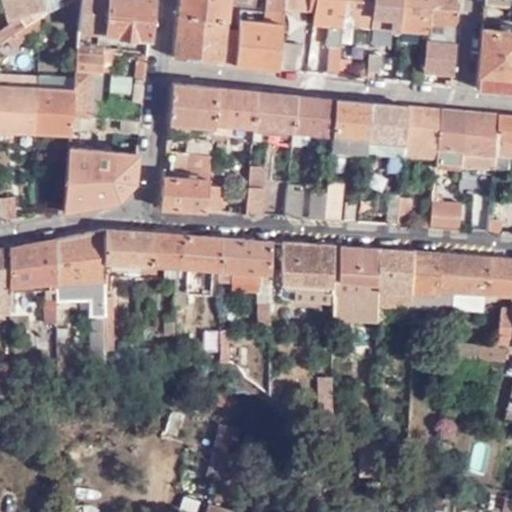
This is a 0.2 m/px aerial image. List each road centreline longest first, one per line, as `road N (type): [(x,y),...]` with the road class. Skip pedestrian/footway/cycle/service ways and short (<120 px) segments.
road 1 (residential): [(142,213),(511,246)]
road 2 (residential): [(458,98),(159,65)]
road 3 (residential): [(159,65),(142,213)]
road 4 (residential): [(0,233),(142,213)]
